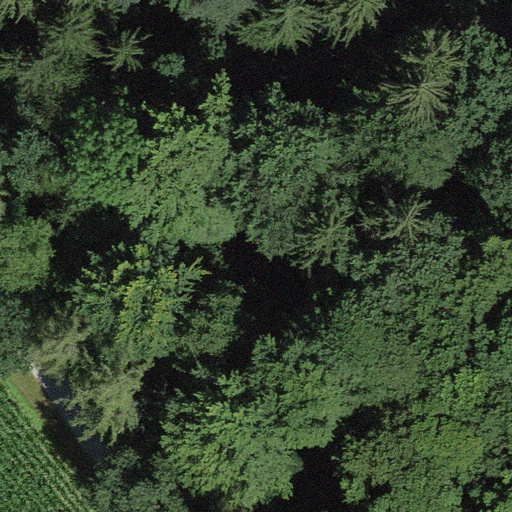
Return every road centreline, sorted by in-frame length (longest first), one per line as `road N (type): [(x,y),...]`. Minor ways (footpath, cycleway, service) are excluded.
road 1 (track): [(511,22),(0,111)]
road 2 (track): [(0,298),(156,511)]
